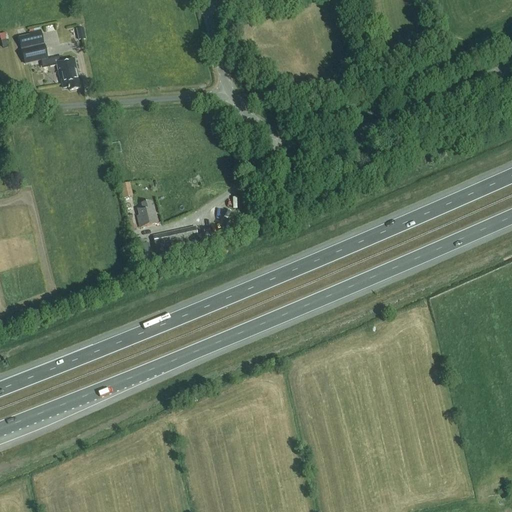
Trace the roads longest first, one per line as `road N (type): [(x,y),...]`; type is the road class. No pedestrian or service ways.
road 1 (motorway): [(0,429),(511,216)]
road 2 (motorway): [(511,175),(0,388)]
road 3 (unclassified): [(511,64),(326,142),(270,132),(231,93)]
road 4 (unclassified): [(0,108),(231,93)]
